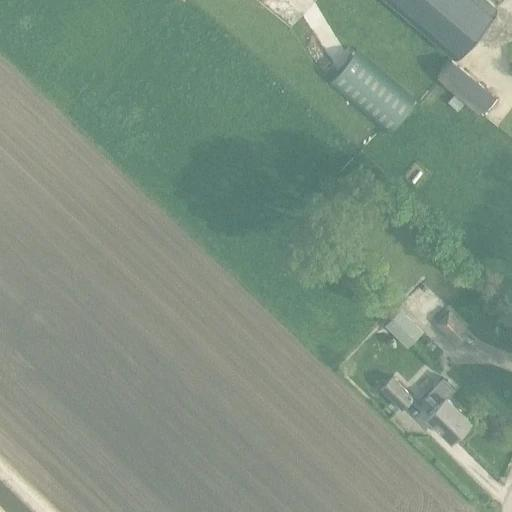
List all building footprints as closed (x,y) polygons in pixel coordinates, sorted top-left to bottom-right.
[(389,0),(455,56),(496,7),(488,0),(389,0)] [(326,82),(385,133),(415,100),(355,48),(326,82)] [(467,101),(465,104),(477,114),(493,95),(451,60),(437,76),(467,101)] [(435,321),(456,344),(470,331),(449,308),(435,321)] [(379,387),(402,408),(414,396),(392,374),(379,387)] [(433,386),(423,396),(433,407),(426,414),(450,438),(468,419),(444,396),(452,388),(442,377),(433,386)]
